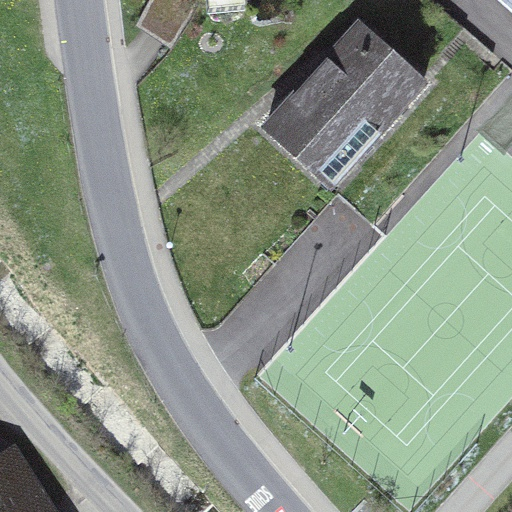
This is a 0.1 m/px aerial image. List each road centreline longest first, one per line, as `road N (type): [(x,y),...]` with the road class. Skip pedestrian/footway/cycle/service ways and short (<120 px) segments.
road 1 (residential): [(279,511),(181,385),(139,302),(95,116),(80,0)]
road 2 (unclassified): [(0,382),(115,511)]
